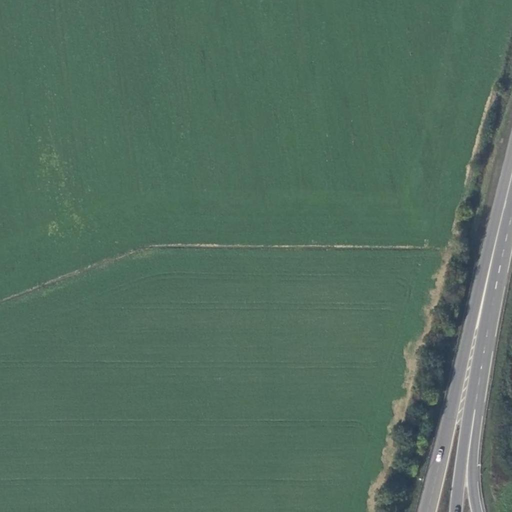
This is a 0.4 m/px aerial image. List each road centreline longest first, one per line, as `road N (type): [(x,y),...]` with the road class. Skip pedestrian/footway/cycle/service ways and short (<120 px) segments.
road 1 (primary): [(493,250),(426,511)]
road 2 (primary): [(455,511),(485,342)]
road 3 (trunk): [(476,511),(472,466),(485,342)]
